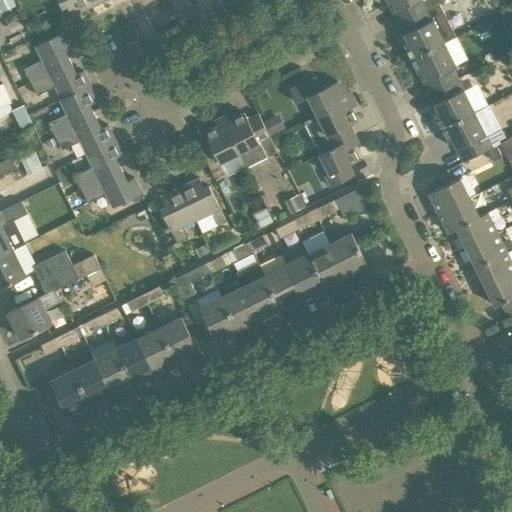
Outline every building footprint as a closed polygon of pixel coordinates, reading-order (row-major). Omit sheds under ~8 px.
[(72,16),(91,6),(88,0),(58,0),(62,8),(67,6),(72,16)] [(387,0),(389,4),(393,2),(397,11),(399,10),(404,21),(428,9),(424,0),(387,0)] [(440,3),(428,9),(404,21),(409,32),(404,34),(408,42),(405,44),(412,59),(445,43),(457,37),(440,3)] [(31,82),(71,63),(65,51),(72,47),(64,32),(35,46),(42,60),(24,69),(31,82)] [(445,43),(412,59),(420,74),(423,72),(427,80),(429,79),(435,90),(458,78),(453,68),(457,66),(445,43)] [(71,63),(31,82),(38,96),(56,87),(62,99),(90,87),(91,86),(84,71),(76,74),(71,63)] [(25,73),(17,76),(22,86),(30,83),(25,73)] [(318,116),(348,101),(338,81),(322,89),(316,77),(290,90),(296,102),(308,96),(318,116)] [(458,78),(435,90),(440,101),(435,104),(439,112),(435,114),(443,129),(475,113),(489,106),(478,84),(465,91),(458,78)] [(0,109),(9,106),(12,104),(2,85),(0,86),(0,109)] [(90,87),(62,99),(60,100),(67,114),(49,123),(55,136),(95,117),(90,105),(97,101),(90,87)] [(348,101),(318,116),(304,123),(319,153),(333,146),(334,148),(350,139),(358,136),(352,124),(358,121),(348,101)] [(24,106),(13,111),(21,129),(32,124),(24,106)] [(229,113),(222,117),(248,169),(279,154),(259,113),(248,119),(245,113),(232,119),(229,113)] [(475,113),(443,129),(450,144),(454,142),(464,162),(487,150),(488,150),(493,147),(475,113)] [(264,121),(272,136),(286,128),(278,114),(264,121)] [(95,117),(55,136),(62,150),(80,141),(86,154),(116,140),(108,125),(101,128),(95,117)] [(248,169),(222,117),(215,121),(218,126),(205,133),(211,145),(201,150),(215,179),(226,174),(229,179),(248,169)] [(511,136),(500,144),(508,158),(511,155),(511,136)] [(58,144),(55,137),(47,141),(50,148),(58,144)] [(350,139),(334,148),(333,146),(319,153),(320,154),(320,155),(330,175),(326,177),(332,188),(354,176),(349,165),(360,160),(350,139)] [(116,140),(86,154),(93,167),(75,176),(82,189),(121,170),(116,158),(123,155),(116,140)] [(493,147),(487,150),(492,161),(501,157),(495,146),(493,147)] [(35,153),(21,159),(29,175),(42,169),(35,153)] [(0,163),(0,167),(4,175),(18,168),(13,157),(0,163)] [(121,170),(82,189),(88,203),(106,194),(113,208),(142,194),(134,178),(127,181),(121,170)] [(468,174),(452,182),(429,193),(439,213),(478,194),(468,174)] [(200,178),(180,187),(196,220),(210,214),(215,225),(226,219),(220,208),(221,208),(209,186),(205,188),(200,178)] [(196,220),(180,187),(161,197),(166,207),(161,209),(172,232),(177,243),(188,237),(183,227),(196,220)] [(285,202),(291,214),(305,207),(299,194),(285,202)] [(478,194),(439,213),(449,233),(457,229),(488,214),(478,194)] [(314,210),(320,223),(326,220),(324,216),(340,208),(336,199),(314,210)] [(0,256),(26,244),(14,221),(28,214),(22,201),(0,211),(6,223),(1,226),(1,224),(0,224),(0,256)] [(254,215),(260,229),(273,223),(267,209),(266,207),(253,213),(254,215)] [(497,209),(488,214),(457,229),(467,248),(498,233),(506,229),(497,209)] [(292,222),(296,231),(302,242),(317,235),(311,223),(313,222),(315,226),(320,223),(314,210),(292,222)] [(296,231),(292,222),(277,229),(281,238),(296,231)] [(352,232),(331,243),(347,276),(369,265),(352,232)] [(264,233),(248,241),(254,252),(270,244),(264,233)] [(498,233),(467,248),(476,268),(507,252),(498,233)] [(248,241),(232,249),(237,260),(254,252),(248,241)] [(331,243),(309,254),(325,287),(347,276),(331,243)] [(36,265),(26,244),(0,256),(0,288),(26,276),(35,271),(33,266),(36,265)] [(196,250),(200,258),(212,253),(208,244),(196,250)] [(35,271),(40,281),(73,265),(66,250),(36,265),(33,266),(35,271)] [(511,261),(507,252),(476,268),(486,287),(511,274),(511,261)] [(205,263),(210,274),(227,265),(222,254),(205,263)] [(309,254),(287,264),(303,297),(325,287),(309,254)] [(73,265),(40,281),(47,293),(9,312),(22,339),(52,324),(45,310),(62,302),(56,290),(101,268),(94,255),(73,265)] [(237,272),(243,286),(260,319),(281,308),(265,275),(258,261),(237,272)] [(195,281),(210,274),(205,263),(190,271),(195,281)] [(287,264),(265,275),(281,308),(303,297),(287,264)] [(101,269),(88,275),(93,286),(106,280),(101,269)] [(195,300),(198,298),(190,284),(189,284),(184,273),(173,279),(186,305),(195,300)] [(511,274),(486,287),(496,306),(511,298),(511,274)] [(243,286),(222,296),(238,330),(260,319),(243,286)] [(145,295),(149,304),(165,296),(160,287),(145,295)] [(217,289),(198,298),(195,300),(207,322),(216,340),(238,330),(222,296),(217,289)] [(132,312),(149,304),(145,295),(128,303),(132,312)] [(117,308),(101,316),(105,325),(122,317),(117,308)] [(105,325),(101,316),(85,324),(89,333),(105,325)] [(182,316),(160,327),(177,360),(198,349),(182,316)] [(160,327),(138,338),(155,371),(177,360),(160,327)] [(74,329),(57,337),(62,346),(78,338),(74,329)] [(62,346),(57,337),(41,345),(46,354),(62,346)] [(138,338),(117,348),(133,382),(155,371),(138,338)] [(117,348),(95,359),(111,392),(133,382),(117,348)] [(95,359),(73,370),(89,403),(111,392),(95,359)] [(89,403),(73,370),(51,381),(68,414),(89,403)]
